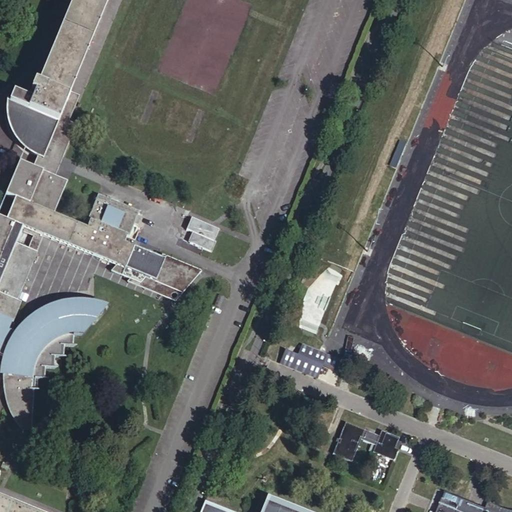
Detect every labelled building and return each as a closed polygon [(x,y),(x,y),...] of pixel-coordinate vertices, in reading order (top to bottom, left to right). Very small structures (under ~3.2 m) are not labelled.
[(61,122),(72,97),(108,13),(76,0),(39,88),(35,86),(32,95),(36,96),(33,103),(29,112),(60,125),(61,122)] [(76,0),(108,13),(112,0),(76,0)] [(15,95),(11,104),(17,107),(19,102),(17,101),(19,97),(15,95)] [(17,201),(55,217),(68,186),(56,181),(54,180),(57,170),(59,161),(59,151),(60,145),(62,141),(68,125),(61,122),(60,125),(29,112),(33,103),(19,97),(17,101),(19,102),(17,107),(11,104),(9,104),(8,111),(9,114),(9,118),(10,121),(11,128),(14,135),(16,138),(20,144),(25,149),(28,151),(31,153),(34,155),(40,158),(43,159),(38,170),(21,163),(7,196),(17,201)] [(81,101),(72,97),(61,122),(68,125),(62,141),(60,145),(59,151),(59,161),(57,170),(54,180),(56,181),(77,130),(70,127),(81,101)] [(402,141),(392,164),(398,166),(407,143),(402,141)] [(0,511),(34,511),(0,497),(0,353),(2,349),(12,354),(9,363),(8,368),(7,374),(6,379),(6,384),(6,389),(7,394),(8,400),(9,405),(10,410),(12,415),(15,419),(17,424),(20,428),(23,433),(27,436),(30,440),(34,444),(39,447),(43,450),(51,454),(46,401),(41,401),(40,390),(54,389),(53,378),(63,377),(62,366),(73,365),(72,354),(82,353),(81,342),(91,342),(111,315),(105,313),(100,312),(95,311),(90,310),(84,309),(79,309),(74,310),(69,310),(64,311),(59,313),(54,315),(49,317),(44,319),(40,322),(35,325),(31,328),(28,332),(22,338),(14,335),(17,327),(16,327),(25,306),(21,304),(41,255),(32,252),(20,247),(25,235),(27,230),(48,239),(121,270),(156,285),(165,262),(162,261),(126,246),(129,238),(131,239),(141,215),(99,197),(88,223),(91,224),(88,231),(55,217),(17,201),(7,223),(0,218),(0,511)] [(192,219),(186,231),(195,234),(191,245),(212,253),(222,232),(192,219)] [(179,240),(191,245),(195,234),(186,231),(183,229),(179,240)] [(41,255),(48,239),(27,230),(25,235),(37,240),(32,252),(41,255)] [(164,258),(162,261),(165,262),(156,285),(121,270),(116,277),(135,285),(158,294),(169,298),(178,297),(182,295),(189,291),(193,287),(202,274),(164,258)] [(317,378),(322,365),(326,355),(300,344),(296,354),(284,350),(279,362),(317,378)] [(339,360),(326,355),(322,365),(335,370),(339,360)] [(359,439),(374,446),(378,436),(346,423),(332,455),(349,462),(359,439)] [(380,431),(378,436),(374,446),(372,453),(394,462),(399,450),(394,448),(398,438),(380,431)] [(495,511),(492,511),(487,508),(445,492),(437,511),(436,511),(431,510),(430,511),(495,511)] [(303,511),(266,497),(260,511),(230,511),(204,502),(200,511),(303,511)]
